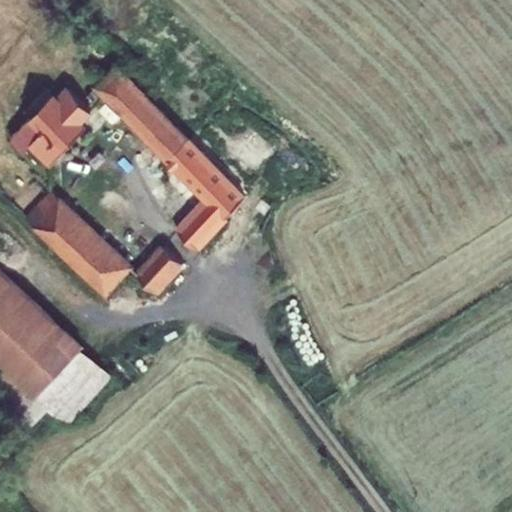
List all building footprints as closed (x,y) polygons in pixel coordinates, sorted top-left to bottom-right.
[(236,193),(108,60),(88,82),(194,193),(164,226),(187,245),(236,193)] [(49,94),(44,89),(3,129),(15,141),(36,162),(36,166),(76,124),(70,118),(81,107),(59,85),(49,94)] [(0,133),(12,146),(16,142),(3,129),(0,131),(0,133)] [(117,264),(36,188),(13,212),(94,290),(117,264)] [(171,261),(151,242),(124,272),(144,291),(171,261)] [(73,345),(0,278),(0,374),(23,396),(73,345)]
